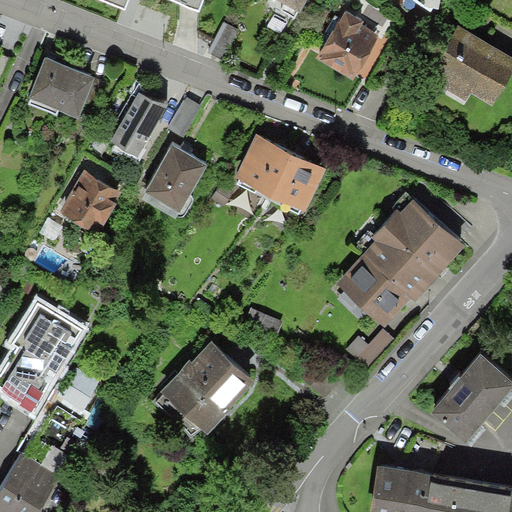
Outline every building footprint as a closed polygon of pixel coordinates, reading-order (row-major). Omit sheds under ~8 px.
[(104,0),(127,9),(130,0),(176,0),(200,8),(202,0),(104,0)] [(304,0),(282,0),(278,6),(296,16),(304,0)] [(365,16),(338,3),(312,56),(356,78),(378,33),(360,25),(365,16)] [(511,78),(511,47),(457,17),(422,79),(462,101),(470,88),(497,104),(511,78)] [(94,68),(44,49),(25,97),(56,109),(59,103),(78,110),(94,68)] [(163,99),(134,83),(108,134),(137,149),(163,99)] [(199,101),(184,94),(169,125),(184,132),(199,101)] [(323,160),(258,129),(235,178),(300,209),(323,160)] [(204,158),(171,140),(143,189),(177,208),(204,158)] [(121,182),(86,163),(61,208),(96,227),(121,182)] [(234,191),(218,183),(208,200),(223,209),(234,191)] [(463,237),(411,193),(375,235),(362,224),(355,232),(369,244),(338,280),(343,284),(332,297),(360,321),(368,312),(386,327),(463,237)] [(81,326),(36,297),(9,339),(15,343),(0,365),(0,380),(32,401),(81,326)] [(280,319),(247,307),(241,323),(274,335),(280,319)] [(389,337),(378,328),(353,357),(364,366),(389,337)] [(252,378),(209,338),(163,386),(168,391),(157,402),(190,432),(199,423),(205,428),(252,378)] [(511,371),(478,345),(430,407),(464,433),(511,371)] [(305,348),(288,371),(326,398),(343,374),(305,348)] [(50,392),(0,483),(0,505),(12,511),(32,511),(85,417),(78,412),(95,381),(69,366),(54,394),(50,392)] [(370,511),(511,511),(511,476),(379,457),(370,511)]
